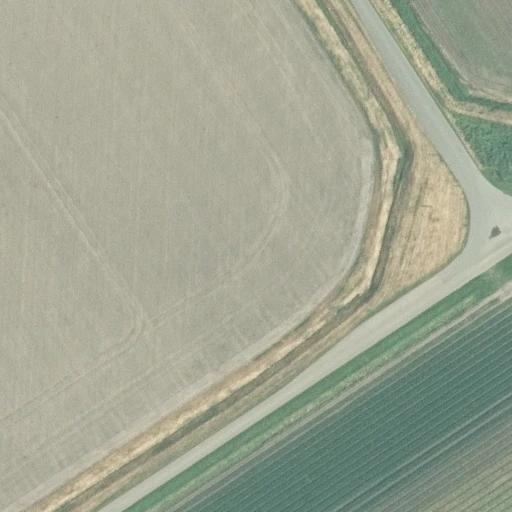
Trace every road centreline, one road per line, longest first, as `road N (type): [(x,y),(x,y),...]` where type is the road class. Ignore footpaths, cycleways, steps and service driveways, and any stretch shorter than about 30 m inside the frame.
road 1 (unclassified): [(104,511),(508,239)]
road 2 (unclassified): [(508,239),(351,0)]
